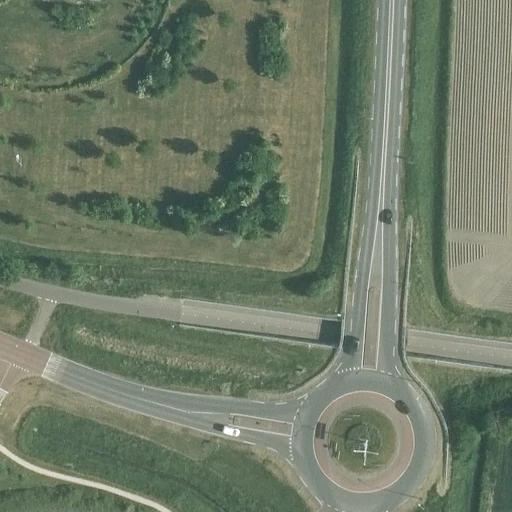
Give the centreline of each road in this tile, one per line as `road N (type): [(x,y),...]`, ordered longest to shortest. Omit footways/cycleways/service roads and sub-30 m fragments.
road 1 (primary): [(379,218),(388,0)]
road 2 (tertiary): [(178,408),(17,354)]
road 3 (primary): [(379,218),(363,259),(346,380)]
road 4 (primary): [(387,383),(388,260),(379,218)]
road 5 (primary): [(374,501),(408,482),(424,447),(416,409),(387,383)]
road 6 (tertiary): [(178,408),(213,426),(299,446)]
road 7 (tertiary): [(304,415),(178,408)]
